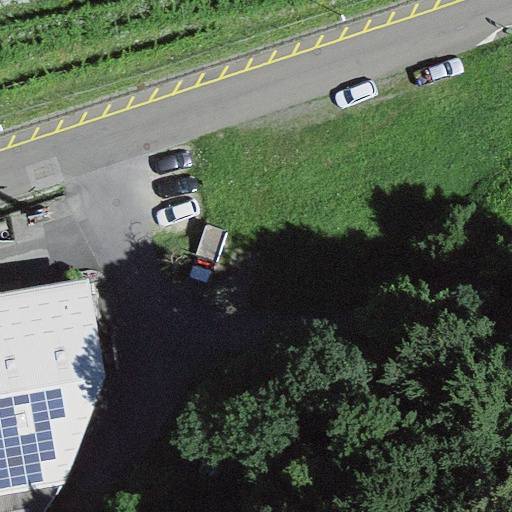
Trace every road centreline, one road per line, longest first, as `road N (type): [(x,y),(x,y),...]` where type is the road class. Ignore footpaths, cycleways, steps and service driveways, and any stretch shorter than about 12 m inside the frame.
road 1 (residential): [(96,145),(138,288),(164,313),(209,328),(351,331),(412,310),(511,256)]
road 2 (unclassified): [(96,145),(511,8)]
